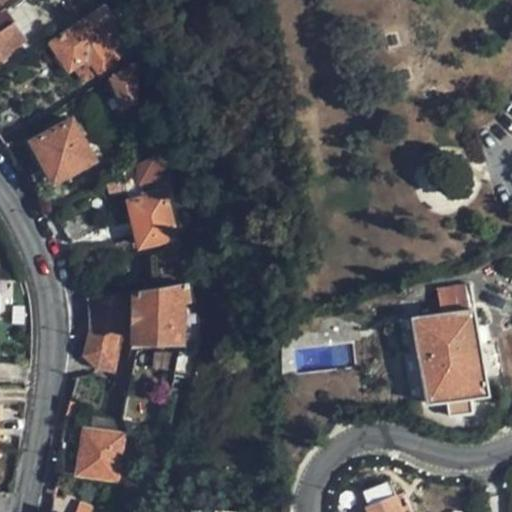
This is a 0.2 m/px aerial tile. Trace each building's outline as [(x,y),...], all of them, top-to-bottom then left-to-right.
[(0,29),(10,22),(4,12),(0,14),(0,29)] [(69,70),(82,62),(87,59),(90,63),(95,70),(111,60),(103,48),(83,20),(51,43),(69,70)] [(0,54),(22,39),(10,22),(0,29),(0,54)] [(103,48),(111,60),(120,54),(112,42),(103,48)] [(136,96),(134,56),(100,79),(116,108),(137,97),(136,96)] [(11,105),(0,112),(0,134),(21,120),(11,105)] [(43,164),(24,177),(33,191),(52,181),(54,182),(91,159),(69,121),(31,143),(43,164)] [(154,151),(120,172),(125,194),(138,191),(136,183),(143,182),(161,177),(166,176),(163,159),(154,151)] [(120,172),(103,182),(107,198),(125,194),(120,172)] [(136,183),(138,191),(144,189),(143,182),(136,183)] [(138,191),(125,194),(127,204),(140,201),(138,191)] [(161,195),(140,201),(127,204),(137,248),(172,239),(161,195)] [(82,214),(59,229),(68,242),(90,225),(82,214)] [(186,285),(184,273),(176,274),(171,275),(169,264),(167,252),(156,254),(162,289),(182,286),(186,285)] [(182,286),(162,289),(137,293),(139,346),(195,342),(182,286)] [(474,313),(470,291),(438,295),(441,317),(474,313)] [(131,294),(86,300),(87,309),(88,320),(87,331),(81,354),(96,373),(113,376),(131,294)] [(487,398),(474,313),(441,317),(414,322),(420,357),(427,408),(446,405),(448,420),(472,416),(471,401),(487,398)] [(420,357),(414,322),(398,324),(403,359),(420,357)] [(85,406),(68,400),(63,420),(79,425),(85,406)] [(122,472),(126,431),(85,425),(83,453),(81,468),(122,472)] [(75,511),(78,502),(52,494),(50,511),(51,511),(75,511)] [(398,511),(392,500),(365,510),(365,511),(398,511)]
